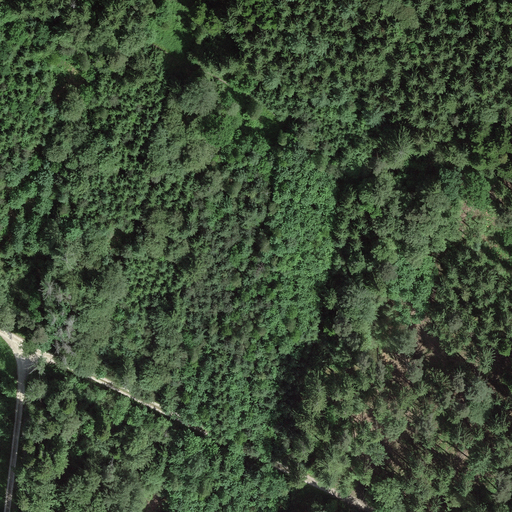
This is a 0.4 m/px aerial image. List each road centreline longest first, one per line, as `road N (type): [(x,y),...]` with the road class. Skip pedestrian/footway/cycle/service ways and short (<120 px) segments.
road 1 (track): [(0,330),(376,511)]
road 2 (track): [(27,346),(7,511)]
